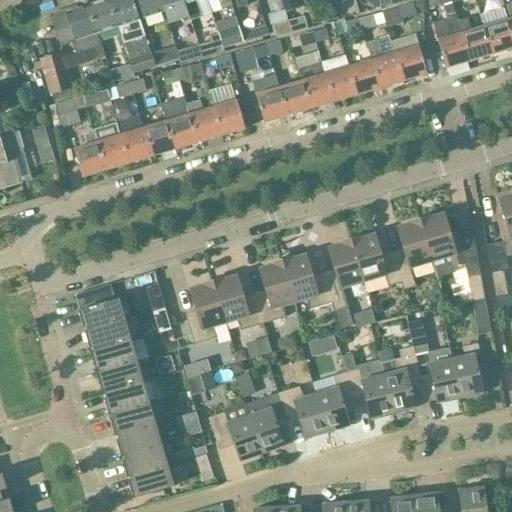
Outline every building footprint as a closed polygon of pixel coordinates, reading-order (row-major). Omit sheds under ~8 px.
[(109,0),(107,0),(88,6),(97,34),(117,28),(119,27),(109,0)] [(133,0),(109,0),(119,27),(124,44),(145,37),(144,33),(139,20),(140,20),(133,0)] [(137,0),(144,19),(164,12),(160,0),(137,0)] [(189,18),(183,0),(160,0),(164,12),(168,24),(188,18),(189,18)] [(200,0),(183,0),(189,18),(188,18),(189,21),(201,18),(196,2),(200,0)] [(217,0),(221,9),(232,6),(230,0),(217,0)] [(233,0),(237,9),(248,6),(245,0),(233,0)] [(370,0),(373,8),(381,5),(382,8),(383,8),(383,7),(380,0),(370,0)] [(380,0),(383,7),(383,8),(392,4),(390,0),(380,0)] [(427,0),(428,9),(451,2),(450,0),(427,0)] [(382,13),(386,28),(403,23),(402,19),(416,15),(413,4),(398,8),(382,13)] [(68,13),(52,18),(62,46),(73,43),(78,57),(102,50),(97,34),(88,6),(68,13)] [(372,15),(360,19),(364,30),(376,26),(372,15)] [(304,16),(288,21),(292,33),(308,28),(304,16)] [(470,62),(493,55),(485,26),(470,31),(467,19),(458,21),(457,16),(456,17),(461,33),(470,62)] [(456,17),(443,21),(448,37),(438,40),(446,69),(470,62),(461,33),(456,17)] [(345,23),(348,34),(364,30),(360,19),(345,23)] [(511,32),(508,19),(485,26),(493,55),(511,49),(511,32)] [(272,25),(276,38),(292,33),(288,21),(272,25)] [(238,26),(218,32),(220,39),(223,49),(243,43),(238,26)] [(253,30),(256,39),(269,35),(265,26),(253,30)] [(326,28),(312,32),(316,44),(329,40),(328,35),(326,28)] [(312,32),(298,36),(302,47),(316,44),(312,32)] [(215,43),(214,41),(197,45),(201,58),(224,52),(223,49),(220,39),(220,41),(215,43)] [(367,42),(366,43),(369,55),(371,60),(372,59),(381,88),(404,81),(396,52),(383,56),(377,39),(367,42)] [(409,49),(396,52),(404,81),(428,74),(419,46),(417,46),(415,39),(406,41),(409,49)] [(283,52),(280,41),(266,45),(269,56),(283,52)] [(186,48),(190,61),(201,58),(197,45),(186,48)] [(258,68),(256,60),(269,56),(266,45),(234,54),(240,73),(258,68)] [(179,58),(175,46),(154,53),(158,65),(179,58)] [(72,89),(62,54),(39,60),(49,95),(72,89)] [(129,61),(133,73),(155,66),(150,54),(129,61)] [(234,66),(230,55),(216,60),(219,70),(234,66)] [(344,56),(324,63),(327,74),(335,102),(337,101),(358,95),(349,66),(348,67),(344,56)] [(363,62),(349,66),(358,95),(381,88),(372,59),(371,60),(363,62)] [(300,70),(298,70),(301,81),(303,80),(303,81),(312,109),(335,102),(327,74),(324,63),(300,70)] [(190,66),(177,70),(180,81),(193,77),(190,66)] [(162,75),(165,85),(180,81),(177,70),(162,75)] [(146,91),(143,80),(131,83),(134,94),(146,91)] [(281,87),(280,87),(281,88),(283,97),(289,116),(312,109),(303,81),(303,80),(301,81),(281,87)] [(115,88),(119,99),(134,94),(131,83),(115,87),(115,88)] [(280,87),(256,94),(265,123),(289,116),(283,97),(281,88),(280,87)] [(79,119),(76,110),(100,104),(97,92),(55,104),(60,128),(81,122),(80,118),(79,119)] [(183,97),(162,104),(167,121),(176,150),(199,143),(187,104),(185,97),(183,97)] [(237,100),(213,107),(222,136),(246,129),(237,100)] [(200,101),(187,104),(199,143),(222,136),(213,107),(202,110),(200,101)] [(140,115),(117,122),(121,135),(130,163),(153,156),(144,128),(140,115)] [(166,121),(144,128),(153,156),(176,150),(167,121),(166,121)] [(117,122),(94,129),(95,131),(98,141),(106,170),(130,163),(121,135),(117,122)] [(85,145),(74,148),(83,177),(106,170),(98,141),(95,131),(93,131),(82,135),(85,145)] [(0,189),(10,187),(21,184),(11,151),(23,147),(19,132),(1,137),(0,136),(0,189)] [(511,195),(499,199),(507,227),(501,229),(505,241),(511,239),(511,195)] [(430,218),(430,216),(420,219),(433,261),(450,256),(454,268),(465,264),(458,240),(452,242),(444,214),(430,218)] [(416,287),(410,268),(433,261),(420,219),(411,222),(411,224),(397,228),(406,255),(394,258),(401,282),(401,283),(403,290),(416,287)] [(361,237),(352,240),(364,282),(386,275),(389,286),(401,283),(401,282),(394,258),(383,262),(375,234),(361,239),(361,237)] [(341,288),(364,282),(352,240),(342,243),(342,244),(328,248),(337,275),(326,279),(333,303),(332,303),(335,311),(347,307),(341,288)] [(292,257),(282,260),(295,302),(307,299),(310,310),(332,303),(333,303),(326,279),(314,282),(306,255),(292,259),(292,257)] [(268,296),(256,299),(263,324),(286,317),(283,306),(295,302),(282,260),(273,263),(273,265),(260,269),(268,296)] [(491,274),(495,298),(507,296),(503,271),(491,274)] [(468,277),(473,302),(485,300),(480,275),(468,277)] [(238,319),(241,330),(263,324),(256,299),(245,303),(237,276),(223,280),(223,278),(213,281),(226,323),(238,319)] [(217,338),(213,326),(226,323),(213,281),(204,284),(204,285),(190,289),(199,317),(187,320),(194,344),(217,338)] [(119,298),(78,310),(82,323),(85,323),(87,330),(84,331),(85,332),(95,329),(126,320),(119,298)] [(491,333),(491,332),(485,300),(473,302),(479,335),(491,333)] [(95,329),(85,332),(88,344),(91,343),(93,351),(91,352),(91,353),(99,350),(132,341),(126,320),(95,329)] [(99,350),(91,353),(94,365),(97,364),(99,372),(97,373),(103,371),(138,361),(132,341),(99,350)] [(464,357),(452,359),(456,377),(460,399),(482,394),(481,390),(486,389),(484,377),(483,374),(478,375),(474,356),(480,355),(478,344),(462,347),(464,357)] [(395,372),(384,375),(394,414),(415,408),(409,384),(421,381),(415,355),(413,348),(400,351),(402,359),(394,361),(395,372)] [(428,353),(415,355),(421,381),(432,378),(438,403),(460,399),(456,377),(452,359),(451,360),(449,348),(428,353)] [(351,354),(342,357),(346,373),(355,371),(354,366),(351,354)] [(103,371),(97,373),(98,377),(100,386),(102,390),(104,389),(105,393),(144,382),(142,377),(138,361),(103,371)] [(355,371),(346,373),(353,398),(365,395),(371,420),(394,414),(384,375),(362,381),(359,369),(355,371)] [(337,388),(316,394),(328,432),(349,426),(342,401),(353,398),(346,373),(333,377),(337,388)] [(200,375),(186,379),(186,380),(191,397),(205,393),(200,375)] [(106,397),(104,398),(105,402),(109,414),(109,415),(112,415),(111,414),(150,403),(144,382),(105,393),(106,397)] [(299,387),(279,393),(287,418),(298,415),(306,439),(328,432),(316,394),(304,398),(299,387)] [(266,398),(245,405),(249,416),(261,454),(284,446),(275,422),(287,418),(279,393),(266,398)] [(113,418),(110,419),(111,423),(115,435),(115,436),(118,435),(117,435),(156,423),(150,403),(111,414),(112,415),(113,418)] [(225,412),(208,418),(217,443),(232,437),(241,461),(261,454),(249,416),(228,423),(225,412)] [(119,439),(116,440),(117,444),(121,456),(121,457),(124,456),(123,456),(162,444),(156,423),(117,435),(118,435),(119,439)] [(125,460),(122,460),(124,465),(127,477),(127,478),(130,477),(168,465),(162,444),(123,456),(124,456),(125,460)] [(191,450),(201,481),(213,477),(202,446),(191,450)] [(131,480),(128,481),(130,485),(133,498),(174,486),(168,465),(130,477),(131,480)] [(462,511),(485,511),(485,503),(490,502),(488,490),(483,490),(483,488),(459,491),(462,511)] [(438,511),(436,494),(413,497),(414,511),(438,511)] [(392,511),(414,511),(413,497),(391,499),(392,511)] [(0,511),(13,511),(10,498),(3,500),(3,501),(0,502),(0,511)] [(368,511),(368,501),(346,503),(346,511),(368,511)] [(323,511),(346,511),(346,503),(323,505),(323,511)]
